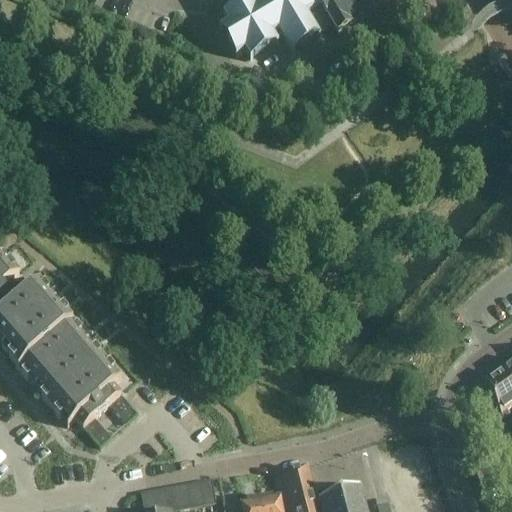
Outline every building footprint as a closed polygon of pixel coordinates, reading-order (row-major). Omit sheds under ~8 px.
[(221,32),(232,49),(238,59),(245,55),(249,62),(276,46),(275,44),(282,40),(291,56),(318,40),(317,38),(331,29),(338,40),(358,28),(359,28),(403,2),(401,0),(257,0),(259,2),(252,7),(251,5),(224,21),(228,27),(221,32)] [(0,354),(66,430),(74,423),(83,433),(121,400),(112,390),(120,383),(38,289),(28,298),(22,291),(21,289),(8,301),(5,298),(2,294),(19,280),(18,279),(1,260),(0,260),(0,354)] [(511,366),(503,373),(511,386),(511,366)] [(511,386),(503,373),(487,385),(502,422),(508,418),(505,413),(511,409),(511,386)] [(200,427),(215,420),(210,410),(195,416),(200,427)] [(282,476),(291,511),(318,511),(306,469),(282,476)] [(211,484),(199,486),(204,510),(215,508),(211,484)] [(199,486),(187,488),(192,511),(193,511),(204,510),(199,486)] [(319,503),(320,511),(365,511),(359,490),(345,495),(342,486),(330,490),(333,498),(319,503)] [(192,511),(187,488),(176,490),(179,511),(192,511)] [(179,511),(176,490),(164,493),(167,511),(179,511)] [(152,495),(155,511),(167,511),(164,493),(152,495)] [(152,495),(140,497),(143,511),(155,511),(152,495)] [(398,511),(408,511),(401,496),(393,500),(398,511)] [(281,511),(279,500),(259,503),(260,511),(281,511)] [(389,511),(387,502),(375,505),(376,511),(389,511)] [(260,511),(259,503),(240,507),(240,511),(260,511)]
